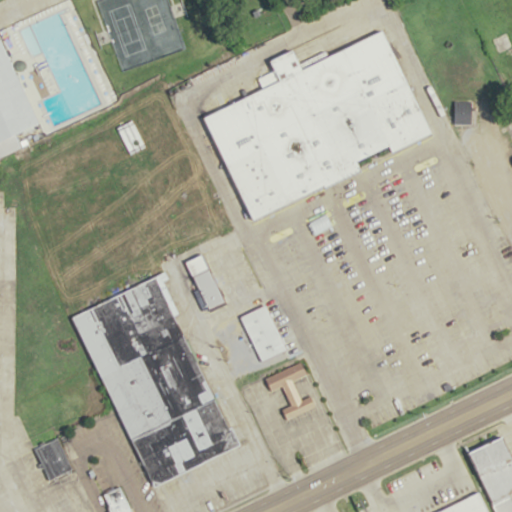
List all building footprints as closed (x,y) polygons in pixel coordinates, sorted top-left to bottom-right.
[(206,115),(264,88),(259,76),(275,69),(271,59),(295,48),(304,67),(385,31),(433,131),(254,218),(206,115)] [(0,44),(0,159),(24,148),(18,134),(39,124),(0,44)] [(453,101),(454,121),(472,122),(471,102),(453,101)] [(187,261),(209,308),(226,300),(204,253),(187,261)] [(71,319),(152,488),(242,443),(158,277),(71,319)] [(241,317),(267,304),(288,348),(262,361),(241,317)] [(264,378),(269,390),(283,384),(291,402),(281,406),(287,419),(318,405),(313,395),(301,400),(293,381),(307,374),(301,361),(264,378)] [(57,438),(33,449),(48,480),(73,470),(57,438)] [(470,453),(497,511),(511,511),(511,497),(511,495),(511,494),(511,457),(503,438),(470,453)] [(104,494),(112,511),(134,511),(121,486),(104,494)] [(430,511),(488,511),(478,490),(430,511)]
